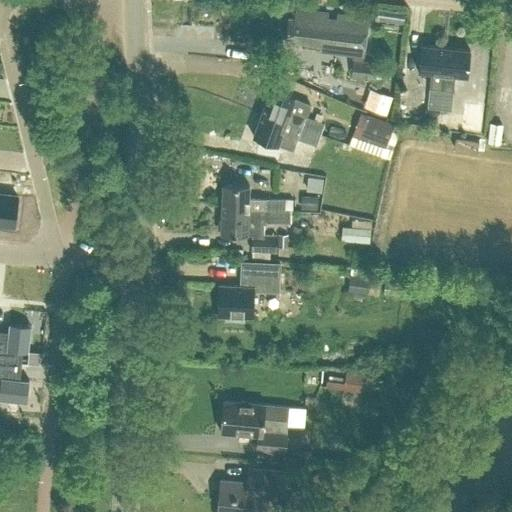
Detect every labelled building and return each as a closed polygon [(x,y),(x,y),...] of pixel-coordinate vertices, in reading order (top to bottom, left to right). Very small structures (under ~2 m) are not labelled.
[(404,9),(376,5),(373,27),(402,31),(404,9)] [(291,15),(288,37),(335,43),(335,49),(366,53),(370,15),(339,11),(339,16),(330,15),(331,10),(298,6),(297,16),(291,15)] [(442,72),(445,46),(421,43),(418,70),(430,71),(426,108),(438,109),(441,87),(443,72),(442,72)] [(469,48),(445,46),(442,72),(443,72),(466,75),(469,48)] [(352,58),(351,74),(374,77),(376,61),(352,58)] [(220,82),(222,71),(201,68),(199,79),(220,82)] [(286,94),(308,100),(313,83),(291,77),(286,94)] [(453,88),(441,87),(438,109),(450,110),(453,88)] [(269,89),(261,112),(338,140),(341,129),(332,126),(332,125),(289,110),(294,98),(269,89)] [(323,109),(327,97),(315,92),(310,105),(323,109)] [(338,140),(261,112),(252,135),(297,151),(293,164),(327,176),(330,166),(317,162),(319,158),(310,155),(314,145),(335,152),(339,140),(338,140)] [(500,143),(502,123),(491,122),(489,142),(500,143)] [(222,183),(221,207),(284,210),(284,199),(248,197),(249,184),(222,183)] [(314,197),(315,185),(298,184),(298,196),(314,197)] [(0,222),(13,224),(17,193),(0,191),(0,222)] [(220,232),(252,233),(262,233),(263,222),(289,223),(290,211),(284,210),(221,207),(220,232)] [(370,226),(342,224),(341,238),(369,240),(370,226)] [(275,250),(276,234),(262,233),(252,233),(251,249),(275,250)] [(241,259),(241,267),(240,284),(218,283),(217,314),(253,315),(254,288),(279,289),(280,260),(241,259)] [(349,272),(347,289),(368,291),(370,274),(349,272)] [(0,328),(0,358),(21,360),(22,349),(28,350),(30,324),(9,321),(7,332),(1,331),(2,328),(0,328)] [(0,358),(0,397),(26,400),(28,378),(16,376),(16,371),(20,371),(21,360),(0,358)] [(346,372),(345,388),(376,390),(377,371),(367,370),(366,373),(346,372)] [(304,406),(264,402),(223,399),(220,430),(257,433),(256,447),(284,450),(286,423),(303,424),(304,406)] [(265,511),(267,486),(285,487),(286,469),(250,466),(248,480),(221,478),(221,477),(220,477),(216,511),(265,511)]
